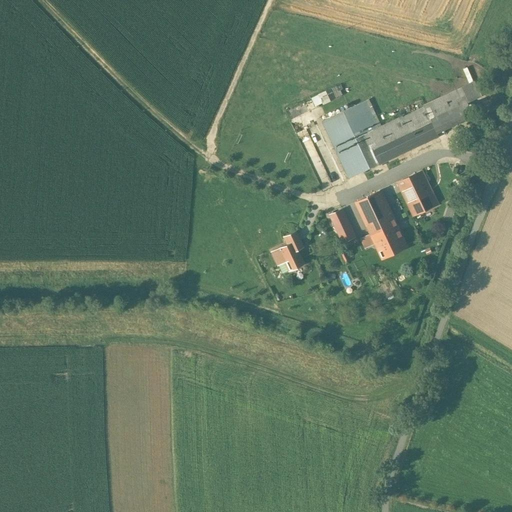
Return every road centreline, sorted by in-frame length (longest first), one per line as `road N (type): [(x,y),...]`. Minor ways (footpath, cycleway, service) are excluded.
road 1 (residential): [(385,511),(390,475),(511,131)]
road 2 (track): [(210,159),(162,124),(36,0)]
road 3 (track): [(269,0),(213,127),(210,159)]
